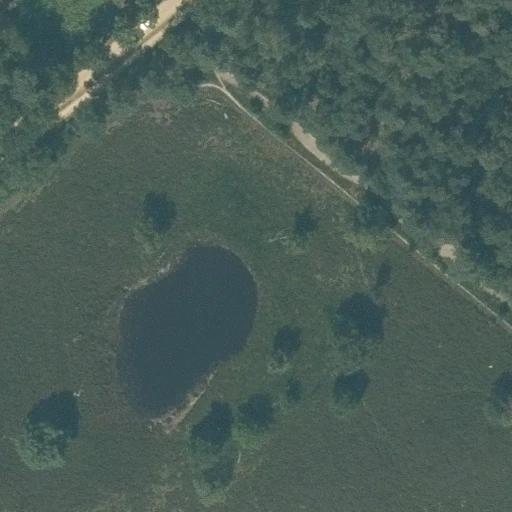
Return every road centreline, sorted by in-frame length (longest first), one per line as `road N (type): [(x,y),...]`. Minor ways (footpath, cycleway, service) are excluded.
road 1 (track): [(511,299),(161,27)]
road 2 (track): [(0,147),(181,0)]
